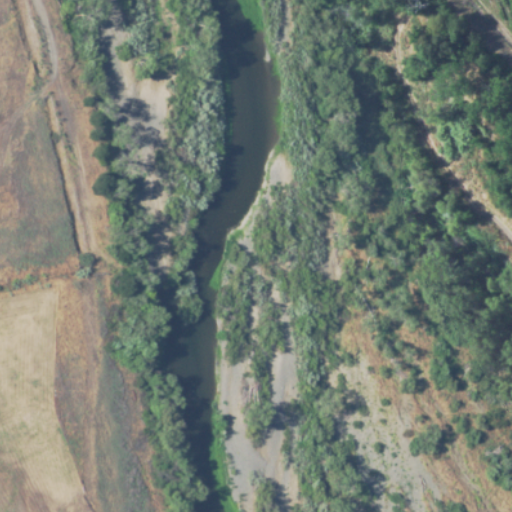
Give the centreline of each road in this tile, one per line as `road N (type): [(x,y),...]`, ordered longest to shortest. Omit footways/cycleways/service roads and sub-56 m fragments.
road 1 (residential): [(107,498),(107,186),(61,0)]
road 2 (track): [(89,236),(88,487),(76,511)]
